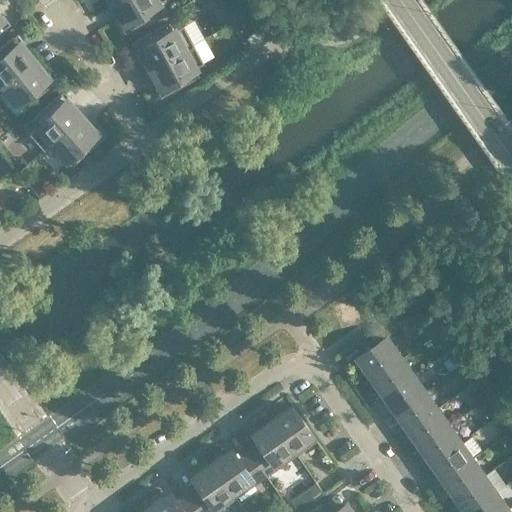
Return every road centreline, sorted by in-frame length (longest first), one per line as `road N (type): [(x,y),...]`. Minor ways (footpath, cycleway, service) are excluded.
road 1 (residential): [(0,243),(138,149),(140,140),(47,0)]
road 2 (residential): [(88,507),(304,354)]
road 3 (residential): [(412,511),(304,354)]
road 4 (secondary): [(511,155),(401,0)]
road 5 (residential): [(88,507),(0,379)]
